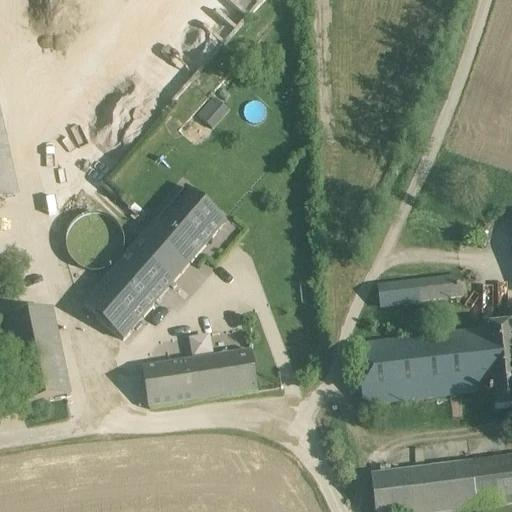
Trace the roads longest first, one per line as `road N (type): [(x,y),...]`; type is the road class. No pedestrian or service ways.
road 1 (track): [(312,430),(486,0)]
road 2 (track): [(312,430),(280,410),(235,407),(0,443)]
